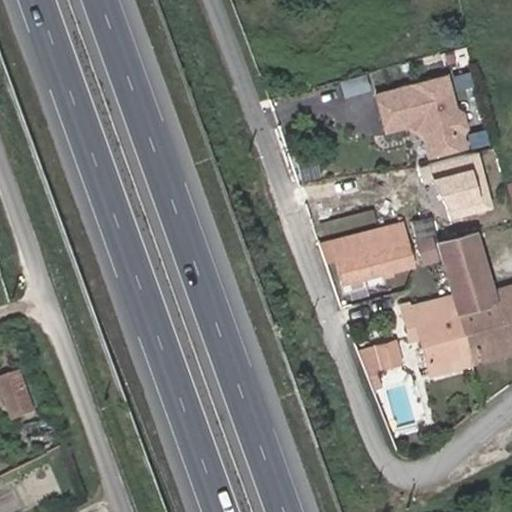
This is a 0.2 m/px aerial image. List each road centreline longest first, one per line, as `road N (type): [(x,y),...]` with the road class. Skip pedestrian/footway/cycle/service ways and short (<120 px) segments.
road 1 (unclassified): [(223,0),(382,436),(418,471),(511,419)]
road 2 (motorway): [(42,0),(226,511)]
road 3 (motorway): [(294,511),(110,0)]
road 4 (unclassified): [(125,511),(0,157)]
